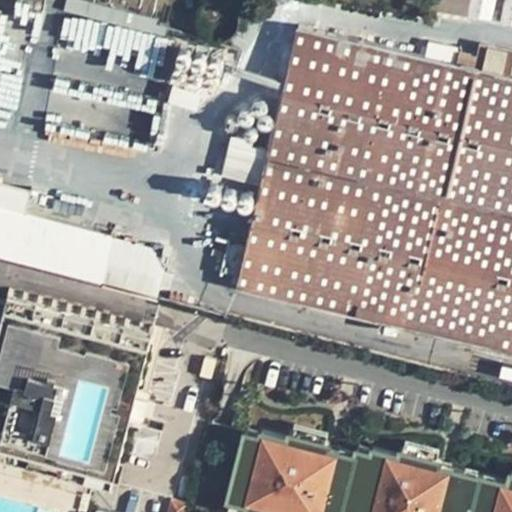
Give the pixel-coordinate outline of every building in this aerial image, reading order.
[(78,0),(65,0),(52,62),(32,58),(20,115),(46,120),(45,126),(152,149),(176,42),(155,37),(159,17),(78,0)] [(429,0),(427,15),(439,19),(442,6),(491,18),(494,0),(429,0)] [(511,0),(503,0),(498,20),(511,23),(511,0)] [(455,61),(297,23),(268,147),(260,180),(245,244),(238,271),(235,283),(394,320),(511,348),(511,48),(478,41),(475,52),(458,48),(455,61)] [(180,86),(177,99),(194,103),(197,90),(180,86)] [(221,171),(260,180),(268,147),(250,143),(252,137),(230,132),(221,171)] [(0,202),(23,208),(29,186),(0,178),(0,202)] [(23,208),(0,202),(0,254),(153,295),(165,257),(153,241),(23,208)] [(223,268),(238,271),(245,244),(230,241),(223,268)] [(152,326),(0,286),(0,453),(112,483),(152,326)] [(394,320),(379,317),(377,326),(391,329),(394,320)] [(288,430),(322,438),(325,429),(291,420),(288,430)] [(243,429),(242,428),(225,495),(226,496),(244,500),(244,503),(278,511),(280,511),(511,511),(511,470),(509,470),(507,469),(504,479),(492,476),(479,473),(473,472),(461,468),(446,465),(434,462),(435,458),(436,456),(397,446),(396,451),(369,445),(368,449),(353,445),(352,452),(324,444),(325,441),(325,439),(288,430),(285,429),(284,434),(258,428),(257,432),(255,432),(243,429)] [(402,437),(399,447),(433,455),(435,446),(402,437)] [(325,441),(324,444),(348,451),(349,447),(325,441)] [(158,511),(180,511),(183,500),(163,495),(158,511)] [(244,500),(226,496),(224,505),(242,510),(241,511),(277,511),(278,511),(244,503),(244,500)]
